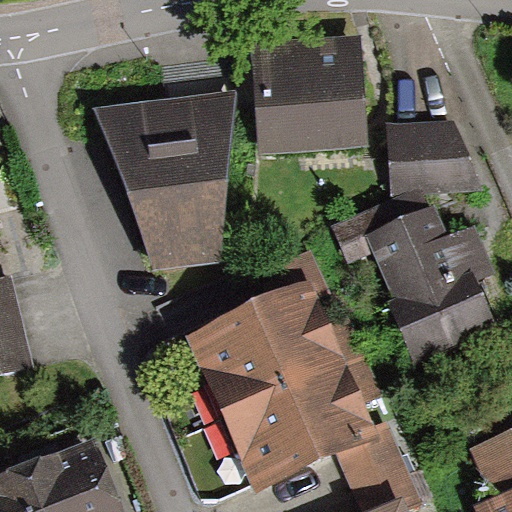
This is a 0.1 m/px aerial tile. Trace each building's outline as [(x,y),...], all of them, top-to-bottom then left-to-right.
[(364,33),(255,40),(262,157),(371,150),(364,33)] [(234,91),(97,108),(151,270),(219,261),(234,91)] [(453,121),(389,123),(391,201),(419,189),(421,193),(481,191),(453,121)] [(391,201),(333,225),(348,261),(373,250),(393,297),(387,300),(418,374),(505,337),(480,279),(494,274),(475,229),(447,240),(433,207),(428,210),(421,193),(419,189),(391,201)] [(222,410),(354,353),(311,252),(264,273),(274,296),(188,332),(222,410)] [(0,363),(26,358),(10,278),(0,279),(0,363)] [(354,353),(222,410),(257,488),(337,454),(381,435),(377,425),(368,405),(386,397),(364,349),(354,353)] [(381,435),(337,454),(361,511),(374,511),(404,499),(408,509),(423,503),(387,421),(377,425),(381,435)] [(494,498),(511,489),(511,428),(471,446),(494,498)] [(122,511),(95,453),(0,494),(0,511),(122,511)] [(511,511),(511,489),(494,498),(475,505),(478,511),(511,511)] [(409,511),(408,509),(404,499),(374,511),(409,511)]
